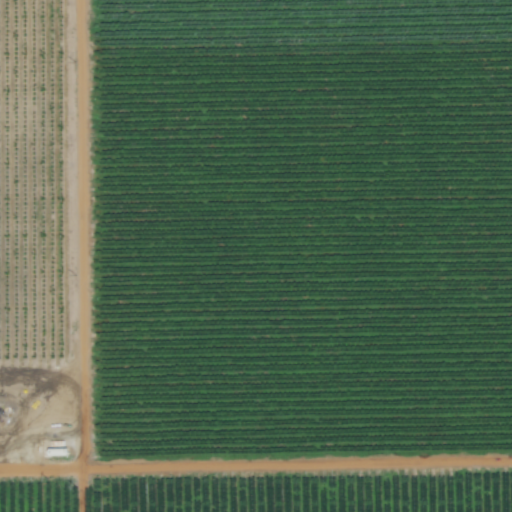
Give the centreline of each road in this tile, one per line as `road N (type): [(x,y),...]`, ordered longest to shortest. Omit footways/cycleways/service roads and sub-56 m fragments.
road 1 (track): [(511,458),(0,468)]
road 2 (track): [(79,0),(77,467)]
